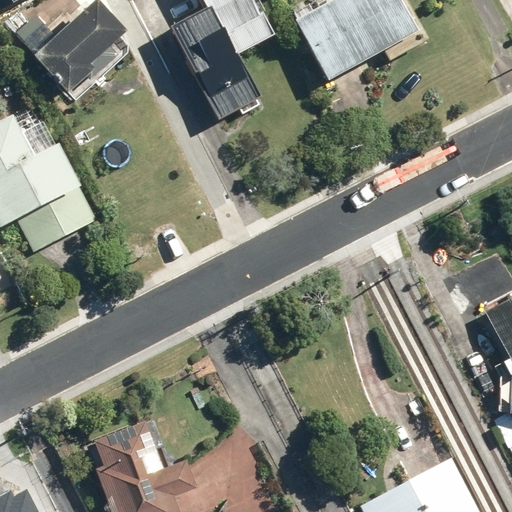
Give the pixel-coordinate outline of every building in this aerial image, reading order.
[(0,0),(0,4),(5,14),(31,0),(0,0)] [(201,0),(206,9),(172,28),(196,80),(199,78),(219,120),(256,99),(235,58),(274,36),(254,0),(201,0)] [(341,0),(296,26),(328,81),(411,33),(392,0),(341,0)] [(124,35),(94,1),(33,54),(63,88),(124,35)] [(0,227),(16,218),(29,252),(92,222),(54,144),(25,158),(6,120),(0,122),(0,227)] [(502,419),(511,419),(511,299),(478,316),(505,368),(502,419)] [(485,424),(500,448),(511,440),(511,436),(500,415),(485,424)] [(87,476),(100,511),(167,511),(164,504),(186,495),(176,467),(161,473),(155,456),(148,458),(137,429),(87,448),(96,472),(87,476)] [(355,509),(356,511),(465,511),(443,466),(355,509)]
